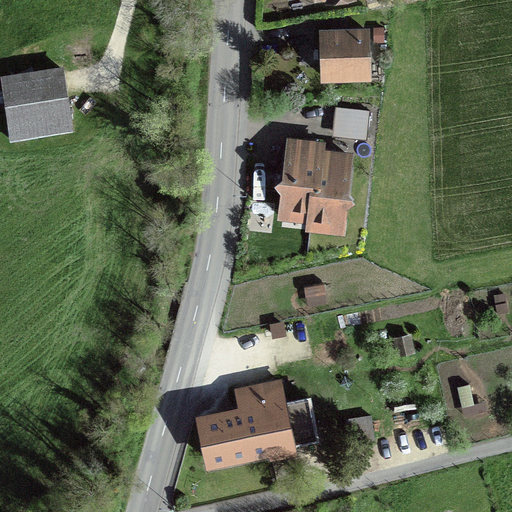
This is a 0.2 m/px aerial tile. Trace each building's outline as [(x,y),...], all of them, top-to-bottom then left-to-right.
[(370,22),(318,24),(320,81),(344,81),(344,77),(372,76),(370,22)] [(373,26),(374,41),(385,41),(384,25),(373,26)] [(65,71),(2,80),(10,136),(73,127),(67,82),(65,71)] [(370,108),(335,104),(332,135),(367,139),(370,108)] [(320,184),(325,146),(326,137),(287,132),(282,172),(274,178),(280,186),(277,216),(285,217),(284,224),(305,226),(310,183),(320,184)] [(305,226),(344,231),(348,202),(355,195),(349,188),(354,149),(325,146),(320,184),(310,183),(305,226)] [(506,302),(506,293),(494,293),(494,303),(506,302)] [(271,337),(287,334),(284,319),(269,322),(271,337)] [(412,350),(409,335),(396,338),(397,346),(399,353),(412,350)] [(249,409),(200,419),(208,459),(297,442),(317,437),(309,396),(285,401),(280,380),(237,390),(241,404),(248,402),(248,405),(249,409)] [(457,385),(462,406),(475,403),(470,382),(457,385)] [(374,440),(371,415),(346,419),(350,443),(362,441),(374,440)]
